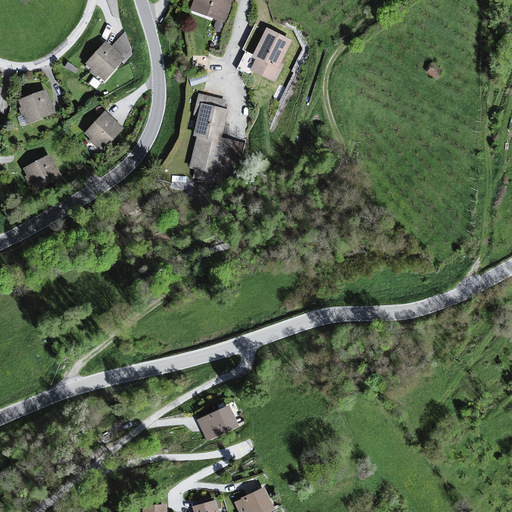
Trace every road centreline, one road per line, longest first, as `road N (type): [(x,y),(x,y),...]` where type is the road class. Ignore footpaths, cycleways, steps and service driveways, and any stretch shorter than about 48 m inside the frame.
road 1 (track): [(71,389),(81,360),(340,165),(331,71),(404,0)]
road 2 (tertiary): [(511,266),(426,306),(303,322),(102,379),(0,418)]
road 3 (tertiary): [(0,242),(121,171),(150,134),(159,79),(140,0)]
road 4 (residential): [(0,62),(38,65),(69,44),(94,0)]
